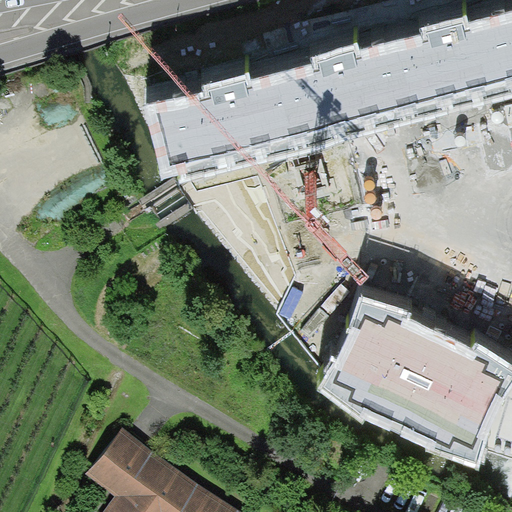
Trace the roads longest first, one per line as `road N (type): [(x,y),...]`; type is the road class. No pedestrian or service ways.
road 1 (residential): [(376,511),(130,367),(76,325),(0,229)]
road 2 (secondary): [(0,56),(195,0)]
road 3 (unknown): [(511,177),(353,142)]
